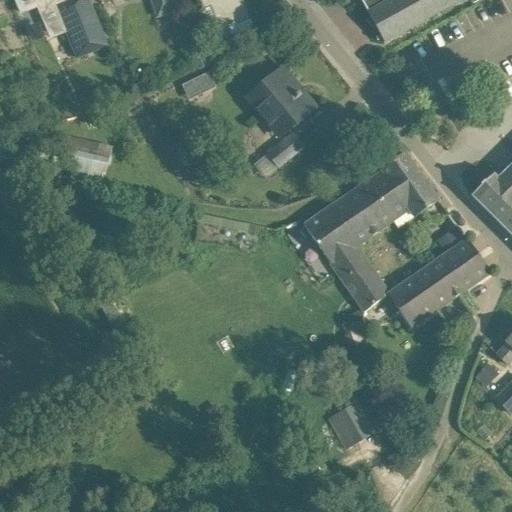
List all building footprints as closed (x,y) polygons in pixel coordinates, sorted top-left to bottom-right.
[(15,0),(22,14),(38,7),(41,13),(69,2),(68,0),(15,0)] [(57,9),(78,59),(108,47),(88,0),(74,0),(70,2),(69,2),(41,13),(42,15),(57,9)] [(151,0),(158,19),(177,13),(172,0),(151,0)] [(211,9),(221,33),(251,21),(242,0),(199,0),(204,12),(211,9)] [(363,0),(361,1),(369,15),(371,19),(366,22),(374,30),(376,29),(377,30),(375,30),(377,41),(382,39),(384,43),(460,0),(363,0)] [(279,72),(247,99),(283,142),(268,156),(281,171),(307,148),(292,130),(316,109),(302,92),(298,95),(279,72)] [(208,74),(182,87),(189,101),(215,89),(208,74)] [(174,134),(180,150),(196,144),(190,128),(174,134)] [(367,184),(385,211),(393,223),(398,230),(439,201),(407,155),(382,172),(383,173),(367,184)] [(511,166),(498,180),(494,175),(472,197),(511,237),(511,166)] [(364,314),(389,297),(389,295),(357,248),(393,223),(385,211),(367,184),(304,227),(364,314)] [(455,229),(437,242),(445,255),(464,242),(455,229)] [(389,295),(389,297),(412,330),(489,276),(490,277),(492,275),(490,273),(468,243),(469,242),(467,240),(465,242),(389,295)] [(511,338),(508,343),(509,345),(498,356),(508,366),(511,361),(511,338)] [(160,364),(162,358),(159,353),(152,350),(149,360),(160,364)] [(511,386),(498,401),(511,415),(511,386)] [(337,436),(345,452),(354,447),(372,438),(355,406),(328,420),(337,436)] [(306,461),(315,478),(329,470),(319,453),(306,461)]
